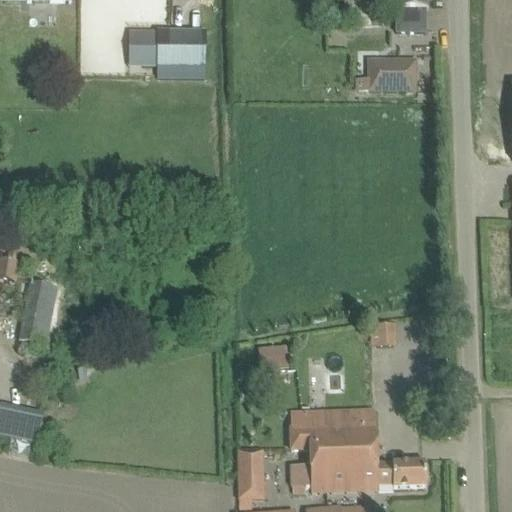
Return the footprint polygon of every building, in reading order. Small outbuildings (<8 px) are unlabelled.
[(396,0),(396,35),(425,36),(425,12),(427,12),(427,0),(396,0)] [(143,34),(143,69),(157,69),(205,69),(206,35),(157,34),(143,34)] [(369,63),(369,84),(412,84),(412,63),(369,63)] [(9,255),(7,265),(16,267),(18,256),(9,255)] [(0,283),(16,287),(20,268),(16,267),(7,265),(0,264),(0,265),(0,283)] [(45,349),(58,291),(32,285),(19,344),(45,349)] [(396,348),(396,327),(373,327),(373,349),(396,348)] [(260,375),(287,372),(284,348),(258,351),(260,375)] [(0,436),(38,445),(45,415),(0,405),(0,436)] [(290,454),(309,453),(310,468),(289,469),(290,489),(295,489),(295,493),(302,492),(302,489),(310,489),(310,493),(425,489),(425,465),(376,466),(374,413),(288,415),(290,454)] [(264,454),(238,454),(238,503),(241,503),(251,503),(264,503),(264,454)] [(241,503),(238,503),(238,511),(251,511),(251,503),(241,503)]
